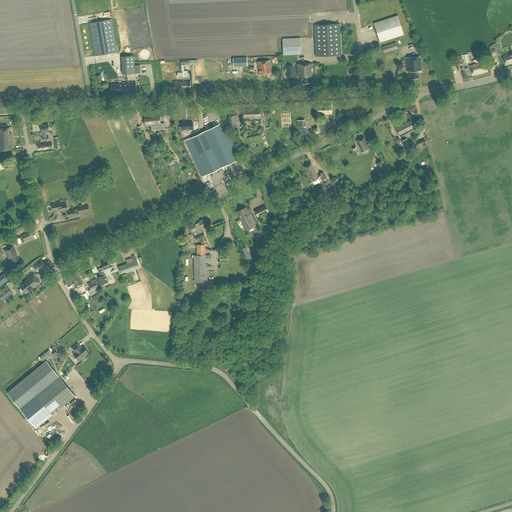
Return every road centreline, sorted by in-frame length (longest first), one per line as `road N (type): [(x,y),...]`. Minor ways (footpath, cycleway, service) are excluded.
road 1 (unclassified): [(56,271),(429,90)]
road 2 (track): [(286,446),(278,401),(294,277),(269,168)]
road 3 (tertiary): [(91,106),(365,93)]
road 4 (unclassified): [(120,363),(217,371),(286,446)]
road 5 (unclassified): [(10,511),(120,363)]
road 6 (unclassified): [(56,271),(21,114)]
